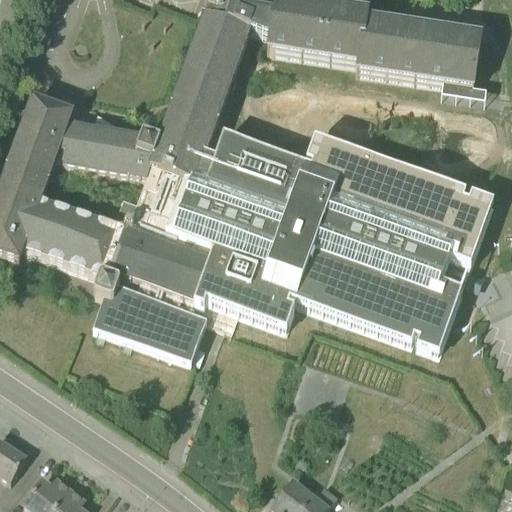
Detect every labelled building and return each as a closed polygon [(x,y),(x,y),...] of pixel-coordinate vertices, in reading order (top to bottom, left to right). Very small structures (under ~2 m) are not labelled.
[(191,263),(194,254),(165,243),(184,190),(194,193),(204,164),(248,41),(268,48),(266,61),(356,74),(355,81),(472,99),(480,46),(366,29),(367,21),(275,8),(273,15),(227,8),(227,6),(226,3),(218,0),(208,0),(204,13),(205,16),(207,17),(159,150),(142,144),(141,146),(67,133),(71,122),(32,108),(25,126),(22,125),(18,136),(21,137),(0,195),(0,262),(18,269),(22,259),(99,287),(93,303),(94,306),(103,308),(110,311),(113,310),(119,293),(118,291),(111,288),(113,283),(195,312),(210,305),(217,286),(209,270),(191,263)] [(110,311),(103,308),(92,338),(191,373),(205,330),(231,339),(237,323),(286,341),(295,317),(288,315),(290,311),(411,355),(414,348),(418,349),(415,356),(439,365),(462,299),(442,292),(443,288),(476,300),(481,285),(448,273),(450,269),(470,276),(493,211),(470,203),(467,210),(463,208),(466,202),(313,147),(305,171),(311,173),(310,177),(222,145),(214,168),(204,164),(194,193),(184,190),(165,243),(194,254),(191,263),(209,270),(217,286),(210,305),(195,312),(113,283),(111,288),(118,291),(119,293),(113,310),(110,311)] [(296,412),(332,424),(344,388),(308,376),(296,412)] [(26,466),(0,449),(0,484),(10,491),(26,466)] [(59,511),(70,498),(56,488),(51,495),(43,488),(24,511),(59,511)] [(330,511),(337,504),(324,494),(314,506),(292,489),(273,511),(330,511)] [(80,511),(83,508),(70,498),(59,511),(80,511)]
